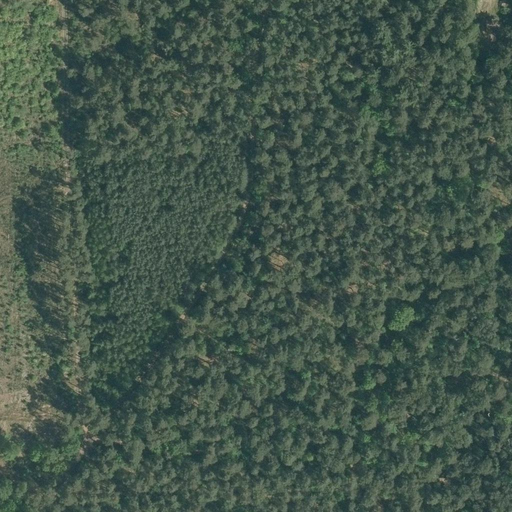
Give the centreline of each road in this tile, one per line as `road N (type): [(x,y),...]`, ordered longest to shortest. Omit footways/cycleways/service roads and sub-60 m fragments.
road 1 (track): [(94,443),(237,226),(271,0)]
road 2 (track): [(509,511),(432,472),(94,443)]
